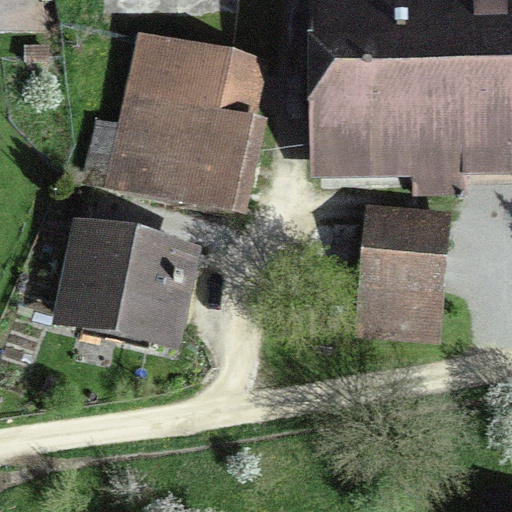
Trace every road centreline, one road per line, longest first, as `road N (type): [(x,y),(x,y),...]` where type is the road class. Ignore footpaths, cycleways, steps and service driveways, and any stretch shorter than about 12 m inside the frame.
road 1 (track): [(511,364),(0,440)]
road 2 (track): [(254,403),(247,309),(274,248),(292,229),(342,214),(511,217)]
road 3 (track): [(290,0),(284,18),(292,229)]
